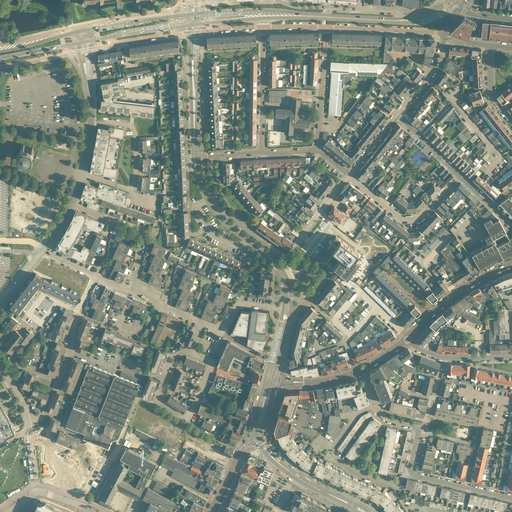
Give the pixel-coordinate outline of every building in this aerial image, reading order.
[(465,17),(451,29),(452,30),(456,31),(457,31),(459,32),(463,34),(467,35),(470,36),(511,41),(511,24),(473,20),(465,17)] [(319,42),(318,32),(312,33),(312,31),(309,31),(309,33),(295,33),(295,32),(292,32),(292,33),(279,33),(279,32),(276,32),(276,33),(269,33),(269,43),(319,42)] [(381,45),(381,34),(374,34),(374,33),(371,33),(371,34),(358,34),(358,32),(355,32),(355,33),(342,33),(342,32),(339,32),(339,33),(332,33),(332,43),(381,45)] [(256,44),(256,34),(249,34),(249,33),(246,33),(246,35),(233,35),(233,34),(230,34),(230,36),(217,37),(216,35),(214,35),(214,37),(207,37),(207,47),(256,44)] [(426,39),(426,36),(386,33),(384,49),(412,51),(412,49),(418,50),(418,52),(425,52),(425,54),(431,54),(432,53),(432,51),(433,51),(433,44),(434,44),(434,38),(428,38),(428,39),(426,39)] [(179,50),(178,40),(171,41),(171,40),(168,40),(168,42),(155,43),(155,42),(152,42),(152,44),(139,46),(139,44),(136,45),(136,46),(129,47),(131,57),(179,50)] [(449,54),(456,55),(457,47),(449,46),(449,54)] [(456,55),(463,55),(464,48),(457,47),(456,55)] [(463,55),(471,56),(472,49),(464,48),(463,55)] [(472,56),(472,57),(481,56),(481,50),(472,49),(471,56),(472,56)] [(317,58),(317,52),(312,51),(312,55),(310,55),(310,58),(311,58),(311,65),(318,65),(318,59),(317,58)] [(389,62),(393,58),(391,56),(390,56),(390,55),(387,55),(387,52),(383,52),(383,62),(389,62)] [(432,54),(432,53),(425,52),(424,58),(422,62),(425,64),(429,66),(430,66),(432,62),(432,61),(432,60),(433,60),(433,59),(433,54),(432,54)] [(111,65),(111,61),(109,53),(103,54),(106,66),(111,65)] [(106,66),(103,54),(98,55),(100,67),(98,67),(106,66)] [(407,69),(412,61),(407,57),(401,65),(403,66),(407,69)] [(390,69),(396,61),(393,58),(389,62),(387,65),(386,66),(389,67),(390,69)] [(216,71),(215,61),(211,61),(212,65),(208,65),(208,72),(216,71)] [(451,65),(453,63),(451,61),(448,61),(447,63),(448,63),(444,68),(450,73),(451,73),(452,71),(453,70),(455,68),(453,67),(451,65)] [(177,62),(172,62),(172,63),(163,63),(164,71),(172,70),(177,70),(177,62)] [(347,63),(336,63),(331,62),(331,66),(331,71),(332,71),(329,114),(334,114),(340,114),(342,93),(342,86),(342,84),(345,84),(345,82),(346,82),(347,81),(348,81),(349,80),(350,79),(350,78),(350,77),(351,76),(355,76),(355,75),(377,76),(377,73),(379,73),(380,74),(381,73),(382,72),(386,66),(387,65),(347,63)] [(150,73),(150,71),(149,66),(126,70),(126,72),(126,75),(127,77),(146,73),(148,73),(150,73)] [(417,82),(423,74),(420,71),(417,69),(414,66),(411,69),(412,70),(414,72),(411,76),(410,77),(413,79),(417,82)] [(416,83),(412,80),(399,69),(396,73),(403,79),(413,87),(416,83)] [(460,81),(449,72),(448,73),(443,69),(439,74),(446,80),(449,77),(454,81),(455,80),(456,81),(456,82),(457,83),(460,81)] [(452,85),(446,80),(439,74),(434,80),(437,83),(433,87),(437,91),(441,86),(444,82),(450,87),(452,85)] [(400,103),(403,99),(377,77),(372,83),(379,88),(386,94),(388,90),(392,93),(390,96),(393,98),(400,103)] [(410,86),(406,83),(403,81),(402,83),(393,77),(391,80),(395,82),(406,91),(408,89),(408,88),(409,88),(409,87),(410,86)] [(316,85),(317,78),(306,78),(306,84),(304,84),(304,88),(315,89),(315,85),(316,85)] [(101,99),(100,109),(129,112),(130,112),(130,114),(153,117),(153,116),(153,114),(154,112),(155,106),(113,101),(114,99),(117,98),(116,96),(118,96),(121,96),(118,82),(118,80),(101,83),(104,99),(105,100),(101,99)] [(404,93),(406,91),(395,82),(392,85),(395,87),(394,89),(398,93),(402,96),(403,95),(404,94),(404,93)] [(438,92),(437,91),(433,87),(431,86),(429,88),(428,87),(426,89),(428,90),(435,95),(438,92)] [(511,96),(507,89),(502,93),(508,100),(511,96)] [(269,90),(269,102),(281,102),(281,96),(287,97),(287,90),(269,90)] [(397,102),(386,94),(381,90),(379,93),(388,100),(387,102),(389,104),(393,107),(397,102)] [(428,90),(426,92),(425,91),(423,93),(424,94),(431,99),(434,96),(435,95),(428,90)] [(480,90),(469,94),(471,100),(482,96),(480,90)] [(508,100),(502,93),(498,97),(503,104),(508,100)] [(431,99),(424,94),(422,96),(421,95),(419,97),(422,99),(427,104),(431,99)] [(367,96),(362,101),(369,107),(373,101),(367,96)] [(482,96),(471,100),(468,101),(470,107),(484,102),(482,96)] [(285,133),(289,133),(289,141),(291,141),(292,133),(293,125),(313,127),(313,119),(298,118),(300,99),(292,99),(292,110),(276,109),(276,112),(273,112),(273,116),(286,117),(285,133)] [(427,104),(422,99),(420,102),(419,100),(417,102),(418,103),(425,109),(428,105),(427,104)] [(362,101),(359,105),(367,111),(370,107),(369,107),(362,101)] [(388,113),(392,108),(385,102),(384,105),(380,102),(378,105),(381,108),(384,110),(384,109),(388,113)] [(425,109),(418,103),(416,106),(415,104),(413,106),(416,109),(420,112),(421,112),(421,113),(425,109)] [(444,120),(455,109),(452,104),(437,120),(441,124),(444,120)] [(485,115),(492,109),(488,104),(481,110),(485,115)] [(359,105),(356,109),(361,114),(363,115),(367,111),(359,105)] [(451,120),(455,115),(458,117),(461,115),(455,108),(455,109),(444,120),(447,123),(451,120)] [(361,114),(356,109),(353,114),(358,118),(361,114)] [(417,116),(420,112),(416,109),(413,111),(412,110),(409,114),(413,117),(412,118),(413,120),(417,116)] [(489,119),(496,114),(492,109),(485,115),(489,119)] [(386,121),(389,117),(385,113),(380,110),(377,114),(386,121)] [(383,124),(386,121),(377,114),(376,113),(373,117),(383,124)] [(353,114),(350,118),(356,123),(359,119),(358,118),(353,114)] [(496,114),(489,119),(492,124),(500,118),(496,114)] [(422,121),(421,120),(417,116),(413,120),(412,118),(409,121),(410,122),(411,123),(418,128),(420,126),(418,125),(422,121)] [(379,128),(383,124),(373,117),(370,121),(379,128)] [(356,123),(350,118),(347,122),(353,127),(356,123)] [(496,129),(503,123),(500,118),(492,124),(496,129)] [(376,132),(379,128),(370,121),(369,120),(367,122),(368,123),(367,125),(376,132)] [(466,126),(462,121),(458,124),(455,126),(461,132),(466,126)] [(397,123),(393,127),(400,132),(401,133),(402,131),(407,135),(408,133),(397,123)] [(503,123),(496,129),(500,134),(507,128),(503,123)] [(427,138),(431,134),(436,129),(432,124),(423,133),(424,134),(427,138)] [(120,141),(119,142),(118,142),(118,139),(120,139),(122,139),(124,130),(114,128),(114,127),(106,125),(105,128),(99,127),(100,127),(99,130),(98,130),(96,139),(98,139),(96,145),(95,145),(95,144),(93,154),(95,154),(94,160),(92,160),(92,159),(90,169),(91,169),(91,168),(92,169),(92,172),(91,172),(100,174),(100,175),(115,178),(117,169),(115,169),(115,168),(113,168),(114,165),(115,165),(115,166),(117,156),(117,157),(115,156),(116,150),(118,150),(118,151),(120,141)] [(373,136),(376,132),(367,125),(363,129),(367,131),(373,136)] [(471,131),(466,126),(461,132),(467,139),(471,136),(469,134),(470,132),(470,131),(471,131)] [(400,132),(393,127),(390,131),(396,136),(401,140),(402,138),(399,135),(401,133),(400,132)] [(511,132),(507,128),(500,134),(504,138),(511,132)] [(370,140),(373,136),(367,131),(363,129),(360,133),(363,135),(370,140)] [(433,143),(439,137),(442,135),(437,130),(429,139),(433,143)] [(367,144),(370,140),(363,135),(362,137),(355,131),(353,134),(357,136),(367,144)] [(396,136),(390,131),(387,135),(393,141),(396,143),(397,142),(400,144),(401,145),(403,143),(401,141),(400,141),(401,140),(396,136)] [(467,139),(461,132),(457,135),(464,143),(467,139)] [(472,143),(478,138),(475,134),(469,140),(472,143)] [(393,141),(387,135),(383,140),(391,146),(395,150),(397,147),(394,145),(396,143),(393,141)] [(154,136),(151,137),(146,137),(146,140),(138,140),(139,146),(147,146),(146,140),(151,140),(154,139),(154,136)] [(363,148),(367,144),(357,136),(354,141),(357,143),(360,145),(363,148)] [(438,147),(444,141),(440,137),(434,144),(438,147)] [(441,151),(451,140),(449,138),(445,142),(444,141),(438,147),(441,151)] [(322,147),(348,168),(354,160),(351,158),(328,139),(322,147)] [(485,143),(482,139),(475,146),(478,149),(481,146),(485,143)] [(391,146),(383,140),(380,144),(389,152),(391,150),(393,152),(395,150),(391,146)] [(445,154),(451,148),(450,147),(454,142),(451,140),(441,151),(445,154)] [(363,149),(359,146),(357,144),(355,146),(350,142),(348,144),(359,153),(363,149)] [(31,153),(34,151),(32,148),(29,149),(28,149),(28,148),(27,148),(26,148),(25,148),(24,144),(20,146),(21,150),(20,151),(20,152),(20,153),(17,155),(18,159),(22,157),(22,158),(23,157),(23,158),(24,158),(25,159),(25,158),(27,162),(31,160),(30,157),(31,153)] [(359,153),(348,144),(346,146),(348,148),(347,150),(350,153),(353,156),(356,158),(359,153)] [(389,152),(380,144),(376,148),(386,156),(392,161),(396,164),(399,160),(397,159),(398,159),(396,157),(394,156),(392,158),(387,154),(389,152)] [(147,151),(147,146),(139,146),(139,152),(145,152),(145,155),(149,155),(152,155),(152,152),(149,152),(149,151),(147,151)] [(478,156),(485,149),(481,146),(478,149),(475,152),(478,155),(477,156),(478,156)] [(386,156),(376,148),(373,152),(379,158),(382,161),(386,156)] [(449,158),(455,151),(451,148),(445,154),(449,158)] [(462,153),(463,152),(463,151),(460,148),(453,155),(450,159),(453,162),(459,156),(462,153)] [(482,158),(487,152),(486,151),(485,149),(478,156),(480,158),(481,159),(482,158)] [(379,158),(373,152),(369,157),(380,165),(383,161),(382,161),(379,158)] [(457,165),(466,155),(463,152),(462,153),(459,156),(453,162),(456,165),(457,165)] [(491,156),(487,152),(482,158),(486,161),(491,156)] [(139,158),(139,164),(150,164),(151,164),(151,159),(159,159),(159,155),(152,155),(149,155),(145,155),(145,158),(139,158)] [(460,168),(469,158),(466,155),(457,165),(460,168)] [(369,157),(366,161),(373,167),(375,164),(376,165),(377,166),(377,165),(379,166),(380,165),(369,157)] [(396,164),(395,165),(400,169),(399,168),(405,161),(402,158),(401,157),(399,160),(396,164)] [(463,172),(473,162),(473,161),(469,158),(460,168),(463,172)] [(467,175),(476,165),(478,163),(474,160),(473,161),(473,162),(463,172),(467,175)] [(373,167),(366,161),(363,165),(372,173),(376,169),(373,167)] [(156,170),(151,170),(150,170),(150,164),(139,164),(139,167),(139,170),(145,170),(145,173),(149,173),(149,174),(151,174),(156,174),(156,170)] [(372,176),(373,174),(372,173),(363,165),(359,170),(369,178),(371,175),(372,176)] [(394,177),(400,169),(395,165),(392,168),(393,168),(390,172),(393,174),(392,175),(394,177)] [(471,177),(479,168),(476,165),(467,175),(470,178),(471,177)] [(438,177),(446,169),(442,166),(439,169),(436,167),(432,172),(438,177)] [(321,171),(315,167),(311,171),(312,171),(316,175),(317,175),(321,171)] [(444,178),(450,172),(446,169),(438,177),(442,181),(444,178)] [(369,178),(359,170),(355,175),(364,182),(368,177),(369,178)] [(453,176),(450,172),(444,178),(442,181),(437,186),(441,189),(453,176)] [(472,180),(476,184),(478,185),(479,186),(486,193),(491,187),(484,181),(482,180),(481,179),(475,173),(471,177),(473,179),(472,180)] [(150,183),(150,177),(154,177),(160,177),(160,174),(156,174),(151,174),(149,174),(149,177),(146,177),(138,176),(138,182),(146,183),(150,183)] [(312,178),(306,174),(303,177),(309,182),(312,178)] [(332,187),(335,182),(328,177),(327,179),(324,177),(322,179),(332,187)] [(374,182),(370,187),(373,190),(381,180),(381,181),(381,180),(376,177),(377,178),(374,182)] [(379,195),(393,177),(388,183),(385,181),(381,185),(380,184),(375,191),(379,195)] [(390,187),(396,180),(393,177),(379,195),(384,198),(389,191),(387,189),(389,186),(390,187)] [(329,191),(332,187),(322,179),(321,181),(321,182),(320,184),(322,185),(329,191)] [(504,190),(509,186),(504,179),(499,182),(504,190)] [(232,184),(231,184),(233,186),(237,191),(243,186),(239,181),(238,182),(236,180),(232,184)] [(150,183),(146,183),(138,182),(137,188),(148,189),(147,192),(161,193),(161,190),(149,189),(150,183)] [(363,194),(350,184),(349,183),(348,183),(345,187),(360,199),(363,194)] [(462,200),(470,192),(461,183),(458,185),(452,192),(444,200),(448,204),(451,207),(454,209),(462,201),(462,200)] [(98,188),(96,187),(87,184),(86,187),(85,187),(85,186),(84,186),(81,195),(82,195),(83,195),(82,198),(89,201),(86,207),(98,211),(100,204),(102,199),(111,202),(120,205),(129,208),(132,199),(127,198),(128,195),(127,195),(124,194),(125,193),(125,192),(116,189),(116,190),(116,191),(110,189),(111,188),(102,184),(102,185),(102,186),(99,185),(98,188)] [(329,191),(322,185),(320,184),(319,184),(316,188),(326,195),(329,191)] [(427,204),(432,198),(420,186),(419,186),(418,184),(417,185),(415,187),(413,189),(412,190),(418,195),(420,197),(419,197),(425,202),(427,204)] [(428,184),(423,189),(432,198),(440,190),(434,185),(433,184),(431,186),(428,184)] [(243,186),(237,191),(241,196),(247,190),(243,186)] [(315,186),(311,191),(322,199),(326,195),(316,188),(315,186)] [(360,199),(345,187),(341,192),(352,200),(353,201),(354,202),(354,203),(356,204),(360,199)] [(486,193),(492,199),(499,194),(491,187),(486,193)] [(303,194),(301,192),(293,188),(291,190),(296,194),(297,192),(298,194),(301,196),(306,200),(304,202),(302,204),(305,206),(307,204),(310,206),(314,210),(317,205),(305,196),(303,194)] [(247,190),(241,196),(245,200),(251,195),(247,190)] [(317,205),(320,202),(307,191),(306,193),(303,190),(301,192),(303,194),(305,196),(317,205)] [(352,200),(341,192),(337,197),(344,203),(346,200),(352,205),(354,203),(354,202),(353,201),(352,200)] [(474,196),(470,192),(462,200),(464,202),(459,207),(461,209),(466,204),(474,196)] [(362,204),(364,202),(367,198),(363,194),(360,199),(356,204),(358,206),(358,205),(361,202),(362,204)] [(251,195),(245,200),(249,205),(255,200),(251,195)] [(397,204),(402,198),(403,197),(402,196),(401,197),(399,195),(396,199),(393,202),(394,204),(395,203),(397,204)] [(418,197),(416,200),(423,207),(424,205),(423,205),(425,202),(419,197),(420,197),(418,195),(417,196),(418,197)] [(468,209),(474,204),(478,199),(474,196),(466,204),(468,205),(467,207),(464,210),(466,212),(468,209)] [(511,200),(508,196),(497,204),(511,218),(511,200)] [(400,208),(406,201),(403,199),(404,198),(403,197),(402,198),(397,204),(399,206),(399,207),(400,208)] [(102,199),(100,204),(109,207),(111,202),(102,199)] [(363,215),(373,202),(369,199),(366,203),(360,211),(363,214),(363,215)] [(255,200),(249,205),(253,210),(259,204),(255,200)] [(423,207),(416,200),(414,202),(417,209),(418,209),(419,209),(421,207),(422,208),(423,207)] [(406,210),(408,202),(406,201),(400,208),(401,209),(402,208),(404,210),(405,210),(406,210)] [(109,207),(118,210),(120,205),(111,202),(109,207)] [(374,209),(377,205),(373,202),(363,215),(367,217),(369,215),(374,209)] [(449,208),(446,205),(443,202),(439,205),(450,216),(452,214),(447,209),(449,208)] [(306,207),(304,208),(302,206),(300,208),(294,203),(294,204),(292,203),(291,203),(290,203),(289,204),(292,206),(303,215),(304,213),(306,215),(309,211),(308,211),(310,210),(306,207)] [(354,203),(352,205),(355,208),(354,210),(357,212),(360,208),(358,206),(356,204),(354,203)] [(259,204),(253,210),(257,215),(259,216),(262,214),(260,212),(264,209),(259,204)] [(347,214),(352,208),(346,204),(341,210),(342,210),(341,211),(334,206),(328,214),(340,223),(343,219),(346,215),(345,214),(346,213),(347,214)] [(475,212),(479,209),(477,207),(474,204),(468,209),(473,214),(475,212)] [(127,214),(129,208),(120,205),(118,210),(127,214)] [(450,216),(439,205),(435,209),(439,213),(442,215),(443,213),(449,218),(450,216)] [(302,216),(303,215),(292,206),(290,209),(293,211),(292,214),(291,213),(288,217),(292,220),(292,219),(296,222),(298,219),(301,221),(304,218),(302,216)] [(375,216),(371,221),(373,223),(377,218),(380,214),(383,210),(378,206),(372,214),(375,216)] [(129,208),(127,214),(136,217),(138,211),(129,208)] [(102,227),(103,227),(104,223),(100,221),(100,222),(75,210),(74,210),(74,209),(71,216),(67,223),(64,229),(60,236),(56,242),(52,248),(53,248),(66,254),(69,257),(70,255),(70,256),(85,262),(85,261),(89,252),(93,243),(98,231),(100,232),(102,228),(102,227)] [(145,220),(147,214),(138,211),(136,217),(145,220)] [(441,218),(438,214),(434,211),(433,212),(434,213),(432,215),(439,222),(440,221),(439,220),(441,218)] [(490,219),(496,216),(492,213),(490,215),(488,217),(486,220),(484,222),(483,222),(490,234),(485,237),(487,242),(505,232),(498,219),(492,222),(490,219)] [(154,223),(156,217),(147,214),(145,220),(154,223)] [(384,223),(390,216),(388,215),(388,216),(385,214),(380,220),(379,221),(380,222),(381,221),(384,223)] [(439,222),(432,215),(430,217),(429,216),(428,217),(435,224),(437,222),(437,223),(439,222)] [(387,226),(392,219),(390,218),(391,217),(390,216),(384,223),(386,225),(385,226),(386,227),(387,226)] [(435,224),(428,217),(426,219),(427,220),(425,222),(432,227),(433,228),(434,227),(433,226),(435,224)] [(314,229),(317,231),(322,224),(327,227),(329,224),(320,219),(314,229)] [(391,229),(397,221),(395,220),(395,221),(392,219),(387,226),(386,227),(387,228),(388,227),(391,229)] [(395,231),(400,225),(397,223),(398,222),(397,221),(391,229),(393,230),(392,232),(394,233),(395,231)] [(261,233),(266,226),(261,222),(256,229),(261,233)] [(433,228),(432,227),(425,222),(424,224),(423,223),(421,224),(429,231),(431,228),(432,229),(433,228)] [(429,231),(421,224),(420,225),(421,226),(419,228),(426,235),(427,234),(429,235),(431,233),(429,231)] [(286,225),(282,230),(286,233),(290,228),(286,225)] [(398,234),(404,227),(403,226),(402,227),(400,225),(395,231),(394,233),(395,232),(398,234)] [(265,236),(270,229),(266,226),(261,233),(265,236)] [(363,227),(354,239),(358,242),(367,230),(363,227)] [(402,237),(407,231),(404,229),(405,228),(404,227),(398,234),(401,236),(399,237),(401,238),(402,237)] [(269,239),(274,232),(270,229),(265,236),(269,239)] [(121,241),(125,232),(119,230),(115,239),(120,241),(121,241)] [(418,230),(416,232),(417,237),(419,239),(420,239),(421,239),(424,236),(418,230)] [(103,244),(100,242),(102,237),(99,236),(100,232),(98,231),(93,243),(98,246),(102,247),(103,244)] [(179,241),(178,241),(178,237),(176,238),(176,234),(173,234),(173,233),(171,233),(171,232),(167,232),(167,231),(165,232),(164,232),(165,246),(174,246),(180,246),(179,241)] [(126,243),(130,235),(125,232),(121,241),(125,243),(126,244),(126,243)] [(274,242),(279,235),(274,232),(269,239),(274,242)] [(279,235),(274,242),(278,245),(279,244),(283,238),(279,235)] [(285,235),(283,238),(279,244),(283,247),(289,240),(286,238),(287,237),(285,235)] [(354,250),(354,249),(336,236),(328,246),(334,252),(327,262),(342,272),(339,276),(347,282),(360,265),(356,262),(358,259),(355,257),(358,253),(356,251),(355,252),(355,251),(353,250),(354,250)] [(461,243),(455,237),(455,236),(451,240),(469,262),(469,261),(476,272),(480,270),(476,262),(471,256),(461,243)] [(488,243),(482,246),(482,245),(470,251),(480,269),(503,257),(503,258),(509,254),(510,255),(511,253),(511,237),(497,246),(494,242),(489,244),(488,243)] [(190,239),(185,250),(191,253),(192,249),(195,242),(190,239)] [(293,243),(289,240),(283,247),(288,250),(293,243)] [(469,262),(451,240),(448,243),(457,254),(465,264),(467,268),(471,274),(476,272),(469,261),(469,262)] [(121,251),(125,243),(121,241),(120,241),(116,249),(121,251)] [(198,252),(201,244),(195,242),(192,249),(198,252)] [(95,254),(98,246),(93,243),(89,252),(95,254)] [(131,245),(126,243),(126,244),(125,243),(121,251),(127,254),(131,245)] [(156,254),(160,246),(154,243),(151,252),(155,254),(156,254)] [(458,273),(463,280),(467,277),(471,274),(467,268),(465,264),(457,254),(448,243),(440,251),(444,256),(448,259),(458,273)] [(203,254),(207,247),(201,244),(198,252),(203,254)] [(165,248),(163,247),(160,246),(156,254),(160,256),(161,257),(165,248)] [(209,257),(212,249),(207,247),(203,254),(209,257)] [(118,260),(121,251),(116,249),(112,258),(117,260),(118,260)] [(215,259),(218,252),(212,249),(209,257),(215,259)] [(123,262),(127,254),(121,251),(118,260),(122,262),(123,263),(123,262)] [(91,263),(95,254),(89,252),(85,261),(91,263)] [(221,262),(224,254),(218,252),(215,259),(221,262)] [(400,257),(396,253),(392,258),(389,261),(393,264),(400,257)] [(157,265),(160,256),(156,254),(155,254),(151,263),(157,265)] [(226,264),(230,257),(224,254),(221,262),(226,264)] [(385,267),(389,263),(388,262),(389,261),(392,258),(389,255),(381,263),(385,267)] [(166,259),(161,257),(160,256),(157,265),(162,267),(166,259)] [(232,267),(235,259),(230,257),(226,264),(232,267)] [(404,261),(400,257),(393,264),(397,268),(404,261)] [(241,262),(235,259),(232,267),(238,269),(241,262)] [(118,271),(122,262),(118,260),(117,260),(113,268),(118,271)] [(408,265),(404,261),(397,268),(401,272),(408,265)] [(458,273),(448,261),(447,262),(446,261),(445,262),(444,263),(451,271),(453,273),(454,275),(459,282),(463,280),(458,273)] [(122,262),(118,271),(124,273),(128,264),(123,262),(123,263),(122,262)] [(153,274),(157,265),(151,263),(147,271),(152,273),(153,274)] [(381,263),(373,271),(376,274),(377,274),(379,271),(380,270),(381,271),(385,267),(381,263)] [(451,271),(444,263),(443,264),(443,263),(443,264),(441,266),(443,270),(444,269),(448,274),(447,274),(450,278),(455,285),(459,282),(454,275),(453,273),(451,271)] [(158,276),(162,267),(157,265),(153,274),(157,276),(158,276)] [(412,268),(408,265),(401,272),(405,275),(412,268)] [(438,265),(432,270),(432,271),(437,276),(441,273),(443,276),(440,278),(437,280),(446,291),(449,289),(455,285),(450,278),(447,274),(443,270),(441,266),(440,267),(438,265)] [(114,279),(118,271),(113,268),(109,277),(114,279)] [(416,272),(412,268),(405,275),(409,279),(416,272)] [(187,280),(191,272),(186,269),(182,278),(187,280)] [(257,269),(256,271),(255,276),(255,278),(260,278),(260,279),(269,280),(269,274),(261,273),(261,271),(257,269)] [(118,271),(114,279),(116,280),(119,282),(122,283),(126,274),(124,273),(118,271)] [(383,275),(379,271),(377,274),(376,274),(372,278),(376,282),(383,275)] [(511,293),(511,271),(511,272),(502,275),(496,278),(493,279),(492,280),(496,287),(496,288),(497,287),(499,286),(501,293),(505,292),(503,289),(505,289),(507,295),(511,293)] [(197,274),(191,272),(187,280),(193,283),(197,274)] [(419,276),(416,272),(409,279),(412,283),(419,276)] [(12,304),(10,306),(18,313),(38,287),(76,304),(80,295),(78,294),(77,293),(70,290),(67,289),(61,286),(59,285),(60,283),(52,280),(51,282),(44,278),(43,279),(36,273),(34,276),(29,282),(25,286),(24,285),(18,292),(20,293),(17,297),(17,298),(12,304)] [(153,284),(157,276),(153,274),(152,273),(148,282),(153,284)] [(376,282),(380,286),(387,279),(383,275),(376,282)] [(163,278),(158,276),(157,276),(153,284),(159,287),(163,278)] [(423,279),(419,276),(412,283),(416,287),(423,279)] [(184,289),(187,280),(182,278),(178,287),(183,289),(184,289)] [(380,286),(384,290),(391,282),(387,279),(380,286)] [(427,284),(427,283),(423,279),(416,287),(420,290),(422,288),(424,286),(427,284)] [(189,291),(193,283),(187,280),(184,289),(188,291),(189,292),(189,291)] [(334,280),(330,285),(337,290),(339,291),(342,287),(334,280)] [(496,287),(492,280),(487,282),(493,293),(495,292),(497,296),(498,295),(498,296),(500,295),(498,291),(496,292),(496,291),(495,291),(494,289),(496,287)] [(384,290),(387,293),(394,286),(391,282),(384,290)] [(493,293),(487,282),(482,286),(479,287),(482,292),(488,297),(488,296),(490,295),(491,294),(494,299),(496,298),(497,301),(502,298),(500,295),(498,296),(498,295),(497,296),(495,292),(493,293)] [(222,296),(226,287),(220,284),(216,293),(222,296)] [(442,294),(444,292),(446,291),(440,284),(436,288),(441,295),(442,294)] [(337,290),(330,285),(327,289),(333,294),(337,290)] [(105,286),(103,291),(109,293),(113,295),(116,297),(118,293),(115,291),(115,290),(105,286)] [(387,293),(391,297),(398,290),(394,286),(387,293)] [(428,298),(432,301),(432,302),(433,302),(437,298),(432,291),(428,286),(426,288),(424,286),(422,288),(428,294),(426,296),(427,297),(428,298)] [(231,289),(226,287),(222,296),(227,298),(231,289)] [(482,292),(479,287),(471,291),(476,300),(483,304),(488,297),(482,292)] [(436,288),(432,291),(437,298),(438,297),(440,296),(441,295),(436,288)] [(184,300),(188,291),(184,289),(183,289),(179,297),(184,300)] [(267,296),(267,290),(259,289),(253,289),(253,295),(259,295),(258,298),(264,299),(265,296),(267,296)] [(333,294),(327,289),(323,293),(330,298),(333,294)] [(109,293),(107,298),(111,300),(115,302),(116,299),(125,303),(124,306),(128,308),(129,306),(133,308),(135,304),(143,308),(142,312),(146,314),(150,305),(133,297),(132,299),(128,297),(129,296),(115,290),(115,291),(118,293),(116,297),(113,295),(109,293)] [(351,296),(352,294),(348,290),(343,295),(347,299),(349,297),(349,298),(351,296)] [(391,297),(395,301),(402,294),(398,290),(391,297)] [(107,298),(109,293),(103,291),(99,300),(100,300),(105,302),(107,298)] [(193,293),(189,291),(189,292),(188,291),(184,300),(190,302),(193,293)] [(476,300),(471,291),(466,294),(470,302),(472,303),(484,311),(487,307),(483,304),(476,300)] [(218,304),(222,296),(216,293),(213,302),(214,302),(218,304)] [(323,293),(320,297),(329,305),(333,301),(330,298),(323,293)] [(395,301),(399,304),(406,297),(402,294),(395,301)] [(472,306),(471,304),(472,303),(470,302),(466,294),(461,298),(457,301),(462,307),(469,311),(470,309),(469,308),(472,306)] [(223,307),(227,298),(222,296),(218,304),(219,304),(219,305),(223,307)] [(180,308),(184,300),(179,297),(175,306),(180,308)] [(329,305),(320,297),(316,301),(322,306),(322,307),(325,310),(329,305)] [(399,304),(403,308),(405,306),(408,302),(409,303),(410,301),(406,297),(399,304)] [(96,309),(100,300),(99,300),(95,298),(91,307),(95,309),(96,308),(96,309)] [(124,306),(125,303),(116,299),(115,302),(114,304),(123,308),(124,306)] [(106,302),(105,302),(100,300),(96,309),(101,311),(102,311),(106,302)] [(186,311),(190,302),(184,300),(180,308),(186,311)] [(210,311),(214,302),(213,302),(208,300),(204,309),(210,311)] [(483,320),(483,319),(474,315),(474,314),(471,312),(469,311),(462,307),(457,301),(450,306),(450,307),(450,306),(455,312),(459,315),(464,317),(478,324),(483,320)] [(215,313),(219,305),(219,304),(218,304),(214,302),(210,311),(215,313)] [(421,312),(414,305),(413,307),(409,303),(408,302),(405,306),(407,307),(410,310),(416,316),(421,312)] [(142,312),(143,308),(135,304),(133,308),(132,310),(141,314),(142,312)] [(311,307),(307,311),(314,317),(317,313),(311,307)] [(450,307),(446,310),(451,317),(455,314),(450,307)] [(505,333),(504,308),(503,307),(499,309),(498,310),(499,339),(509,339),(509,333),(505,333)] [(72,311),(67,309),(65,308),(63,313),(72,317),(73,315),(71,314),(72,311)] [(96,308),(95,309),(92,317),(97,320),(101,311),(96,309),(96,308)] [(483,319),(486,314),(478,309),(478,311),(473,308),(472,310),(470,309),(469,311),(471,312),(474,314),(474,315),(483,319)] [(206,320),(210,311),(204,309),(201,317),(206,320)] [(265,338),(268,313),(268,311),(251,309),(251,312),(241,311),(232,331),(236,332),(236,334),(241,334),(242,332),(244,333),(244,335),(248,335),(247,344),(263,352),(266,339),(265,338)] [(416,316),(410,310),(406,314),(413,320),(416,316)] [(447,320),(451,317),(446,310),(442,313),(447,320)] [(106,313),(102,311),(101,311),(97,320),(102,322),(106,313)] [(211,322),(215,313),(210,311),(206,320),(211,322)] [(314,317),(307,311),(304,315),(310,321),(314,317)] [(71,319),(72,317),(63,313),(63,314),(60,313),(58,317),(60,318),(68,321),(69,319),(71,319)] [(434,319),(429,324),(436,330),(436,331),(437,331),(436,330),(440,325),(441,324),(442,325),(447,320),(448,321),(447,320),(442,313),(436,317),(434,319)] [(163,327),(168,315),(166,314),(165,317),(161,315),(158,324),(163,327)] [(409,324),(413,320),(406,314),(403,317),(409,324)] [(32,327),(17,315),(18,316),(16,319),(11,315),(8,319),(6,319),(5,321),(5,322),(5,323),(9,326),(7,327),(11,330),(12,328),(13,329),(13,328),(16,331),(6,344),(9,346),(6,350),(11,354),(20,342),(25,345),(34,334),(29,330),(32,327)] [(310,321),(304,315),(299,321),(307,325),(310,321)] [(376,316),(374,318),(375,320),(376,320),(378,323),(379,324),(382,321),(376,316)] [(90,325),(92,320),(83,317),(82,319),(84,320),(83,322),(90,325)] [(409,324),(403,317),(399,321),(406,327),(409,324)] [(325,330),(330,324),(326,320),(321,327),(325,330)] [(306,327),(307,325),(299,321),(297,328),(305,330),(307,331),(308,327),(306,327)] [(64,328),(65,326),(57,323),(57,322),(55,328),(62,331),(63,328),(64,328)] [(161,331),(163,327),(158,324),(156,329),(154,333),(160,335),(161,331)] [(329,334),(335,327),(330,324),(325,330),(329,334)] [(433,334),(436,331),(436,330),(429,324),(426,328),(433,334)] [(86,335),(88,330),(79,327),(78,329),(80,330),(79,332),(86,335)] [(333,337),(339,331),(335,327),(329,334),(333,337)] [(61,333),(62,331),(55,328),(53,333),(61,336),(62,334),(61,333)] [(105,328),(102,337),(103,337),(106,338),(105,340),(107,341),(108,339),(112,341),(111,342),(118,345),(125,348),(127,349),(128,347),(132,349),(131,350),(135,352),(134,354),(137,355),(138,353),(141,354),(145,346),(143,345),(140,344),(135,342),(135,340),(113,331),(110,330),(105,328)] [(297,328),(296,333),(304,336),(308,337),(309,331),(305,330),(297,328)] [(426,328),(423,332),(429,338),(433,334),(426,328)] [(391,330),(387,333),(391,340),(396,337),(391,330)] [(343,335),(339,331),(333,337),(337,341),(343,335)] [(84,340),(86,335),(79,332),(78,335),(79,335),(78,338),(79,339),(84,340)] [(192,341),(194,336),(183,332),(183,333),(184,333),(186,334),(185,338),(192,341)] [(423,332),(419,336),(426,342),(429,338),(423,332)] [(60,338),(61,336),(53,333),(51,338),(58,341),(59,338),(60,338)] [(156,344),(160,335),(154,333),(150,342),(156,344)] [(387,333),(382,336),(387,343),(391,340),(387,333)] [(387,343),(382,336),(381,335),(377,338),(378,339),(382,346),(387,343)] [(426,342),(419,336),(416,340),(423,346),(426,342)] [(86,353),(88,346),(90,342),(84,340),(79,339),(75,349),(86,353)] [(382,346),(378,339),(373,342),(378,349),(382,346)] [(450,354),(451,340),(448,339),(447,345),(444,345),(443,345),(441,344),(442,343),(439,342),(435,351),(436,351),(438,352),(439,352),(440,353),(441,353),(444,353),(450,354)] [(176,342),(175,345),(182,348),(184,343),(183,343),(179,342),(177,340),(175,340),(175,341),(175,342),(176,342)] [(228,340),(219,360),(221,361),(219,366),(245,378),(246,376),(244,376),(249,364),(252,365),(256,357),(251,355),(252,353),(228,340)] [(459,346),(457,346),(453,346),(454,340),(451,340),(450,354),(457,354),(460,354),(462,354),(463,340),(460,340),(459,346)] [(470,353),(470,347),(468,347),(468,346),(465,346),(466,340),(463,340),(462,354),(467,355),(467,354),(470,353)] [(63,348),(64,345),(54,341),(52,347),(55,348),(64,351),(65,349),(63,348)] [(378,349),(373,342),(369,345),(373,353),(378,349)] [(367,355),(364,347),(363,348),(362,345),(358,347),(359,350),(362,358),(367,355)] [(373,353),(369,345),(364,347),(367,355),(373,353)] [(72,401),(68,410),(71,411),(69,416),(94,426),(96,421),(112,428),(108,438),(117,442),(124,422),(126,423),(128,424),(129,419),(140,390),(141,390),(143,386),(142,386),(148,371),(145,365),(99,346),(92,349),(87,364),(86,363),(85,368),(73,397),(71,401),(72,401)] [(408,358),(413,355),(409,350),(408,348),(403,351),(408,358)] [(160,374),(168,353),(158,349),(150,370),(160,374)] [(359,350),(354,352),(357,360),(362,358),(359,350)] [(403,351),(399,354),(404,361),(408,358),(403,351)] [(345,356),(340,358),(343,366),(348,364),(347,362),(350,361),(347,352),(344,353),(345,356)] [(59,358),(60,356),(53,353),(51,358),(60,361),(61,359),(59,358)] [(403,361),(398,354),(393,357),(399,368),(408,372),(409,371),(416,374),(416,373),(416,370),(416,369),(412,367),(413,366),(409,365),(403,361)] [(426,358),(425,358),(422,356),(421,356),(418,364),(423,366),(426,358)] [(49,357),(47,362),(51,364),(59,367),(60,364),(59,364),(60,361),(51,358),(49,357)] [(399,368),(393,357),(387,361),(394,372),(402,376),(406,377),(408,372),(399,368)] [(72,392),(83,362),(84,362),(73,358),(61,388),(72,392)] [(297,365),(296,358),(292,359),(288,360),(290,369),(298,368),(297,365)] [(193,368),(196,360),(191,359),(187,369),(187,370),(188,369),(188,368),(190,368),(190,367),(193,368)] [(337,368),(335,360),(334,360),(331,361),(329,362),(332,370),(337,368)] [(394,372),(387,361),(380,365),(386,377),(387,379),(398,384),(402,376),(394,372)] [(205,364),(201,362),(196,373),(197,373),(198,373),(198,372),(199,371),(200,371),(202,372),(205,364)] [(333,372),(332,370),(329,362),(324,363),(325,365),(328,373),(333,372)] [(440,363),(435,362),(432,370),(437,372),(440,363)] [(49,422),(47,424),(53,433),(55,432),(56,435),(55,436),(57,439),(59,438),(60,441),(59,441),(61,445),(62,444),(64,447),(63,447),(65,451),(66,450),(68,452),(67,453),(69,457),(70,456),(72,458),(71,459),(74,465),(76,464),(77,466),(76,467),(84,479),(91,475),(89,472),(91,471),(92,471),(95,462),(94,461),(95,458),(96,459),(98,455),(97,454),(98,452),(99,452),(101,448),(99,448),(100,445),(102,446),(103,442),(102,441),(103,439),(104,439),(106,435),(103,434),(104,431),(105,427),(106,427),(107,424),(106,424),(108,420),(109,421),(110,417),(109,417),(110,413),(111,414),(113,410),(112,410),(113,406),(114,407),(115,403),(116,399),(117,400),(118,396),(117,396),(119,393),(120,393),(121,389),(120,389),(122,385),(122,386),(123,385),(122,385),(123,382),(124,382),(125,378),(118,375),(118,374),(89,363),(88,364),(87,364),(86,363),(85,368),(87,368),(83,379),(108,388),(109,389),(93,430),(94,431),(84,456),(66,429),(68,428),(66,425),(53,420),(52,420),(49,423),(49,422)] [(58,369),(59,367),(51,364),(49,369),(58,372),(59,370),(58,369)] [(319,375),(318,372),(317,369),(317,366),(309,368),(308,365),(306,366),(305,366),(298,368),(290,369),(290,373),(291,374),(292,374),(294,373),(294,375),(294,376),(297,375),(298,375),(299,375),(300,374),(302,374),(302,375),(303,376),(309,375),(311,374),(312,376),(312,377),(319,375)] [(319,365),(317,366),(317,369),(318,372),(321,371),(323,375),(328,373),(325,365),(320,367),(319,365)] [(383,378),(386,377),(380,365),(369,372),(370,375),(370,376),(373,384),(373,383),(381,402),(383,401),(384,402),(391,398),(383,378)] [(259,383),(262,373),(251,368),(249,371),(248,375),(247,378),(248,378),(248,379),(249,379),(259,383)] [(57,374),(58,372),(49,369),(47,374),(55,377),(56,374),(57,374)] [(185,375),(186,372),(179,369),(177,374),(186,378),(186,377),(187,377),(186,375),(185,375)] [(35,377),(35,375),(36,374),(28,372),(26,377),(35,380),(36,378),(35,377)] [(254,399),(259,384),(253,381),(251,385),(232,379),(216,374),(212,386),(217,388),(242,396),(254,399)] [(160,380),(149,376),(141,397),(152,401),(160,380)] [(182,385),(183,382),(175,379),(173,384),(182,387),(183,386),(182,385)] [(31,387),(32,385),(24,382),(22,387),(31,390),(32,388),(31,387)] [(369,403),(365,393),(364,394),(363,392),(361,387),(356,388),(354,383),(352,383),(352,382),(335,386),(338,400),(339,406),(339,408),(339,409),(352,406),(354,409),(356,408),(354,403),(342,406),(341,397),(352,395),(356,405),(357,404),(358,408),(369,403)] [(212,397),(217,388),(212,386),(211,386),(207,395),(212,397)] [(339,406),(338,400),(335,386),(329,387),(331,399),(332,398),(333,403),(334,403),(334,402),(335,402),(336,406),(339,406)] [(330,402),(329,399),(331,399),(329,387),(322,388),(325,403),(330,402)] [(325,403),(322,388),(316,389),(317,396),(320,411),(327,414),(325,403)] [(35,399),(39,390),(36,389),(36,391),(33,389),(30,397),(35,399)] [(317,396),(316,389),(309,390),(308,391),(309,397),(311,408),(320,411),(317,396)] [(40,401),(43,393),(41,392),(41,391),(39,390),(35,399),(40,401)] [(309,397),(308,391),(304,391),(300,390),(300,391),(300,392),(299,396),(301,397),(300,403),(300,404),(311,408),(309,397)] [(62,399),(64,394),(57,391),(55,394),(54,393),(53,396),(62,399)] [(288,428),(297,402),(299,395),(299,392),(294,392),(285,393),(276,419),(274,423),(273,426),(276,433),(288,428)] [(46,403),(49,394),(46,393),(46,394),(43,393),(40,401),(46,403)] [(171,405),(176,397),(175,396),(174,396),(173,397),(171,395),(166,402),(171,405)] [(60,404),(62,399),(53,396),(52,398),(54,399),(52,401),(60,404)] [(250,410),(254,399),(242,396),(240,401),(237,400),(235,405),(250,410)] [(175,407),(179,401),(177,399),(177,397),(176,397),(171,405),(175,407)] [(16,433),(0,399),(0,440),(1,440),(2,440),(2,439),(6,437),(7,438),(7,437),(16,433)] [(437,407),(435,412),(434,414),(435,414),(434,415),(440,417),(442,417),(442,416),(445,401),(443,400),(440,407),(437,407)] [(58,409),(60,404),(52,401),(51,404),(50,403),(49,406),(58,409)] [(179,410),(184,402),(184,401),(182,402),(179,401),(175,407),(179,410)] [(445,401),(442,416),(442,417),(443,418),(443,417),(449,419),(451,410),(448,409),(448,402),(445,401)] [(188,406),(185,405),(186,404),(186,403),(185,403),(184,402),(179,410),(184,413),(188,406)] [(331,409),(330,402),(325,403),(327,414),(329,415),(329,414),(335,415),(334,409),(333,409),(331,409)] [(242,433),(245,424),(246,421),(231,415),(229,422),(223,419),(223,418),(208,411),(210,407),(200,403),(197,411),(201,413),(210,417),(211,418),(212,418),(217,421),(217,420),(221,422),(220,423),(221,423),(229,427),(233,429),(242,433)] [(424,416),(427,406),(427,405),(418,403),(417,405),(419,409),(418,410),(420,413),(421,414),(423,417),(424,417),(424,416)] [(449,419),(454,420),(456,421),(459,404),(457,404),(454,411),(451,410),(449,419)] [(463,422),(465,413),(462,413),(462,405),(459,404),(456,421),(457,421),(463,422)] [(334,405),(332,405),(333,409),(334,409),(335,415),(340,415),(339,409),(339,408),(335,408),(334,405)] [(56,414),(58,409),(49,406),(48,408),(50,409),(48,411),(56,414)] [(423,417),(421,414),(420,413),(419,413),(416,413),(417,410),(415,407),(412,406),(410,416),(415,417),(421,418),(422,418),(423,417)] [(248,415),(250,411),(238,407),(236,411),(248,415)] [(470,424),(474,408),(471,407),(468,414),(465,413),(463,422),(468,423),(468,424),(470,424)] [(474,408),(470,424),(471,424),(477,425),(477,424),(478,422),(479,417),(476,416),(476,408),(474,408)] [(247,419),(248,415),(236,411),(230,409),(229,413),(247,419)] [(341,420),(340,415),(335,415),(329,414),(329,415),(327,432),(332,435),(341,422),(341,420)] [(205,429),(211,418),(210,417),(209,420),(207,420),(207,421),(204,419),(200,426),(205,429)] [(381,424),(372,417),(367,424),(375,430),(376,431),(381,424)] [(209,431),(213,424),(211,423),(211,422),(211,421),(212,418),(211,418),(205,429),(209,431)] [(372,434),(375,430),(367,424),(364,429),(372,434)] [(395,437),(398,428),(387,426),(385,435),(386,435),(395,437)] [(242,433),(233,429),(229,427),(228,431),(230,432),(230,434),(230,435),(240,439),(242,433)] [(368,484),(365,483),(366,482),(361,480),(360,480),(358,479),(357,479),(353,477),(352,477),(350,476),(345,473),(340,471),(337,470),(338,470),(325,464),(324,464),(322,463),(312,458),(311,459),(308,457),(309,456),(301,449),(304,445),(300,442),(298,446),(291,437),(295,435),(294,432),(290,433),(288,428),(276,433),(277,435),(279,442),(280,443),(283,447),(284,446),(287,450),(285,451),(288,455),(289,456),(295,461),(296,459),(300,462),(298,463),(304,468),(306,469),(307,470),(310,471),(311,469),(315,471),(314,473),(323,477),(323,475),(330,478),(329,480),(338,484),(339,482),(343,484),(342,486),(345,487),(351,490),(351,489),(351,488),(354,489),(356,490),(358,491),(357,492),(357,493),(363,495),(366,497),(367,495),(371,497),(370,498),(373,500),(375,501),(377,503),(379,501),(384,506),(383,508),(386,510),(387,511),(402,511),(397,504),(396,505),(393,501),(394,500),(383,491),(382,492),(378,490),(378,488),(372,486),(368,483),(368,484)] [(152,436),(136,429),(133,433),(154,443),(156,439),(152,436)] [(369,439),(372,434),(364,429),(361,433),(369,439)] [(240,439),(230,435),(230,434),(229,435),(223,431),(219,437),(226,442),(236,446),(240,439)] [(365,443),(369,439),(361,433),(358,438),(365,443)] [(441,449),(443,439),(434,437),(433,438),(432,437),(431,437),(430,437),(432,441),(434,440),(435,441),(437,442),(436,444),(438,448),(441,449)] [(362,447),(365,443),(358,438),(355,442),(362,447)] [(214,439),(212,442),(223,448),(223,449),(224,449),(222,453),(230,457),(234,450),(226,446),(219,442),(214,439)] [(359,452),(362,447),(355,442),(351,446),(359,452)] [(461,461),(465,445),(465,444),(463,444),(458,443),(457,444),(456,446),(457,446),(455,452),(459,453),(458,460),(461,461)] [(465,444),(465,445),(461,461),(463,461),(467,454),(470,455),(471,450),(472,447),(472,446),(466,445),(465,444)] [(356,456),(359,452),(351,446),(348,451),(356,456)] [(101,498),(109,503),(117,489),(137,500),(157,463),(130,449),(126,447),(120,458),(122,459),(120,463),(119,462),(101,498)] [(225,466),(208,457),(206,457),(198,453),(197,455),(191,452),(191,451),(186,448),(183,453),(185,454),(195,459),(204,464),(212,468),(221,473),(225,466)] [(353,461),(356,456),(348,451),(345,455),(353,461)] [(250,453),(248,454),(246,460),(254,463),(259,465),(260,463),(264,464),(265,460),(263,458),(250,453)] [(185,454),(182,460),(192,465),(199,468),(202,463),(195,459),(185,454)] [(166,455),(162,461),(175,468),(175,467),(194,477),(209,485),(209,486),(213,488),(216,483),(190,469),(191,466),(179,461),(169,456),(166,455)] [(262,470),(264,466),(263,466),(264,464),(260,463),(259,465),(254,463),(246,460),(241,473),(254,478),(257,480),(257,479),(261,470),(262,470)] [(436,463),(433,463),(423,460),(422,466),(434,468),(436,463)] [(210,494),(213,488),(209,486),(209,485),(194,477),(175,467),(175,468),(162,461),(161,464),(173,471),(171,476),(204,493),(205,493),(206,492),(210,494)] [(204,464),(203,467),(207,468),(205,471),(218,478),(221,473),(212,468),(204,464)] [(216,483),(218,478),(205,471),(202,471),(192,465),(191,466),(190,469),(216,483)] [(269,484),(274,470),(264,466),(262,470),(261,470),(257,479),(265,482),(269,484)] [(422,466),(421,471),(434,474),(435,469),(434,468),(422,466)] [(253,478),(254,478),(241,473),(241,474),(239,480),(249,485),(250,485),(255,487),(258,481),(253,479),(253,478)] [(457,479),(459,480),(464,481),(465,475),(456,473),(455,473),(454,479),(457,479)] [(247,489),(249,485),(239,480),(235,488),(236,489),(235,491),(242,494),(245,488),(247,489)] [(415,490),(418,481),(412,480),(410,489),(409,492),(415,494),(416,490),(415,490)] [(171,511),(174,507),(178,500),(172,496),(170,495),(173,490),(157,481),(152,490),(148,488),(145,494),(142,499),(150,503),(144,511),(171,511)] [(183,486),(179,493),(181,494),(204,506),(207,499),(203,497),(192,491),(187,488),(183,486)] [(458,500),(460,491),(454,490),(452,502),(452,503),(457,504),(457,503),(458,500)] [(234,491),(232,496),(241,500),(242,498),(249,501),(250,498),(244,495),(242,494),(235,491),(234,491)] [(181,494),(178,500),(182,503),(198,511),(200,511),(204,506),(181,494)] [(330,509),(301,494),(300,496),(295,494),(291,501),(293,502),(290,507),(293,508),(294,508),(296,509),(295,510),(297,511),(299,511),(300,511),(301,511),(302,511),(305,508),(312,511),(330,511),(329,511),(330,509)] [(231,498),(229,504),(247,511),(250,508),(239,504),(240,502),(236,500),(231,498)] [(99,500),(98,503),(110,509),(111,508),(111,507),(99,500)] [(179,508),(182,503),(178,500),(174,507),(179,510),(179,508)] [(266,504),(260,501),(257,500),(255,504),(259,506),(258,509),(262,511),(264,507),(264,508),(265,506),(266,504)] [(42,503),(39,503),(38,503),(34,511),(61,511),(46,503),(47,501),(45,501),(42,503)] [(198,511),(182,503),(179,508),(179,510),(178,510),(178,511),(198,511)]
